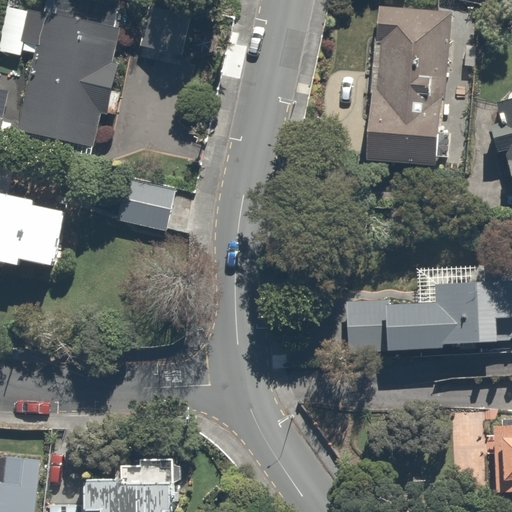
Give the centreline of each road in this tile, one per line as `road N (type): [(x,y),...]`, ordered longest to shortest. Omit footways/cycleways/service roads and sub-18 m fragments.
road 1 (residential): [(239,383),(237,226),(285,0)]
road 2 (residential): [(239,383),(0,381)]
road 3 (residential): [(314,511),(239,383)]
